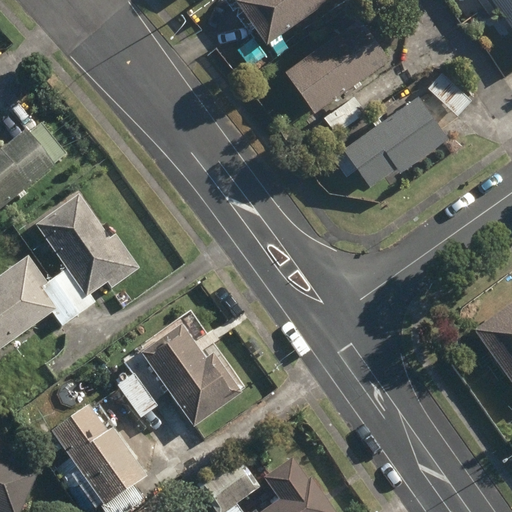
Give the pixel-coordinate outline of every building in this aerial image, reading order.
[(240,0),(236,3),(267,47),(295,27),(299,34),(313,25),(308,19),(334,0),(240,0)] [(511,0),(490,0),(511,31),(511,0)] [(286,76),(315,116),(389,64),(360,23),(286,76)] [(355,99),(367,115),(400,92),(389,76),(355,99)] [(429,90),(459,119),(472,105),(443,76),(429,90)] [(344,153),(372,190),(398,171),(401,176),(448,142),(417,100),(344,153)] [(0,213),(55,168),(53,167),(67,157),(42,126),(28,136),(26,132),(1,153),(0,151),(0,213)] [(68,272),(56,281),(81,316),(96,304),(91,297),(107,285),(112,291),(140,271),(115,238),(110,242),(79,198),(36,229),(68,272)] [(81,316),(56,281),(48,286),(28,259),(0,279),(0,352),(52,315),(62,329),(81,316)] [(511,307),(475,334),(511,384),(511,307)] [(141,355),(195,429),(242,395),(213,356),(205,362),(180,327),(141,355)] [(117,389),(141,421),(158,408),(134,377),(117,389)] [(88,511),(130,511),(145,502),(135,488),(148,479),(114,431),(116,429),(99,405),(90,411),(88,408),(52,433),(79,472),(71,478),(94,508),(88,511)] [(333,511),(312,480),(308,482),(293,462),(265,481),(280,503),(267,511),(240,511),(236,506),(260,490),(245,468),(258,459),(251,450),(199,487),(215,511),(333,511)] [(0,511),(23,511),(39,477),(0,459),(0,511)]
